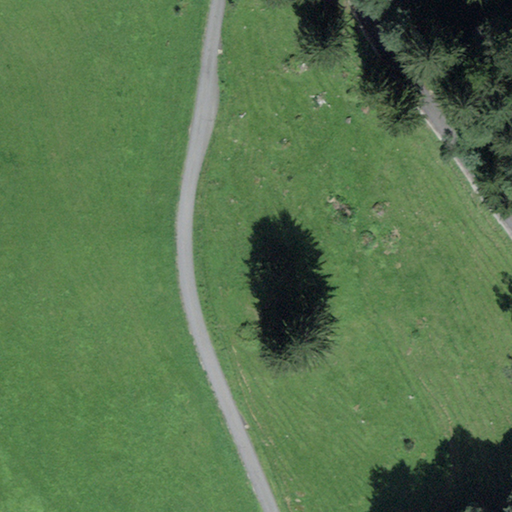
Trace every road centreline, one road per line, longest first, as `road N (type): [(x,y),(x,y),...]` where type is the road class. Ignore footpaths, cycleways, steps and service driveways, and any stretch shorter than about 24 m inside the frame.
road 1 (unclassified): [(272,511),(206,353),(184,262),(185,207),(221,0)]
road 2 (unclassified): [(364,0),(511,217)]
